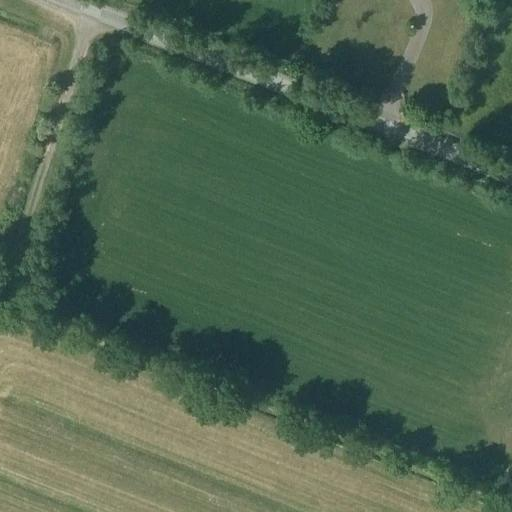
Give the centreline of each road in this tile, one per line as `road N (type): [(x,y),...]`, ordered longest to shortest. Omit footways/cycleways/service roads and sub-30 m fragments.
road 1 (unclassified): [(511,179),(56,0)]
road 2 (track): [(94,14),(0,274)]
